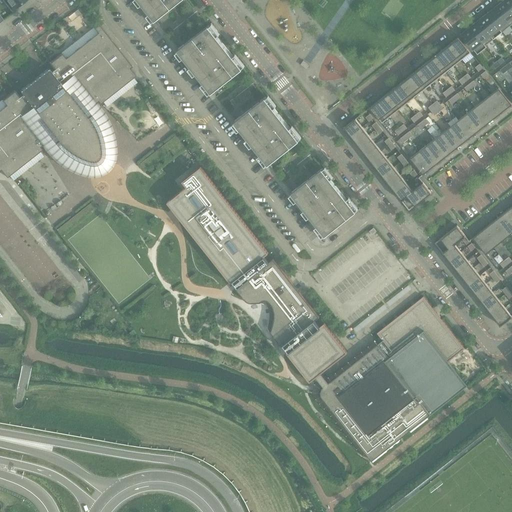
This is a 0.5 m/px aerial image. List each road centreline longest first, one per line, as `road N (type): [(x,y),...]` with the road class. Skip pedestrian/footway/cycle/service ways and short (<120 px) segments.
road 1 (motorway): [(239,511),(219,482),(185,462),(0,436)]
road 2 (residential): [(317,129),(481,0)]
road 3 (residential): [(317,129),(222,9)]
road 4 (residential): [(503,346),(483,338),(404,239)]
road 5 (residential): [(404,239),(317,129)]
road 6 (secondary): [(111,497),(64,461),(0,444)]
